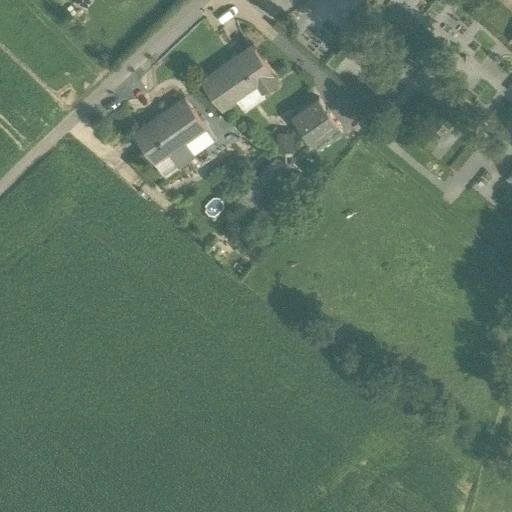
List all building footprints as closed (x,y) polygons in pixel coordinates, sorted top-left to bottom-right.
[(499,58),(511,46),(511,44),(484,15),(460,38),(482,61),(492,51),(499,58)] [(253,44),(202,79),(222,107),(237,97),(257,83),(261,90),(262,90),(277,79),(253,44)] [(257,83),(237,97),(244,108),(264,94),(262,90),(261,90),(257,83)] [(185,96),(134,131),(155,161),(168,152),(185,140),(205,126),(185,96)] [(337,123),(319,97),(292,115),(311,141),(312,141),(336,124),(337,123)] [(336,124),(312,141),(317,149),(342,132),(336,124)] [(292,151),(292,137),(278,137),(278,151),(292,151)] [(185,140),(168,152),(177,165),(186,159),(194,153),(185,140)] [(294,174),(275,157),(245,191),(238,185),(227,197),(234,204),(244,213),(275,177),(284,185),(294,174)]
